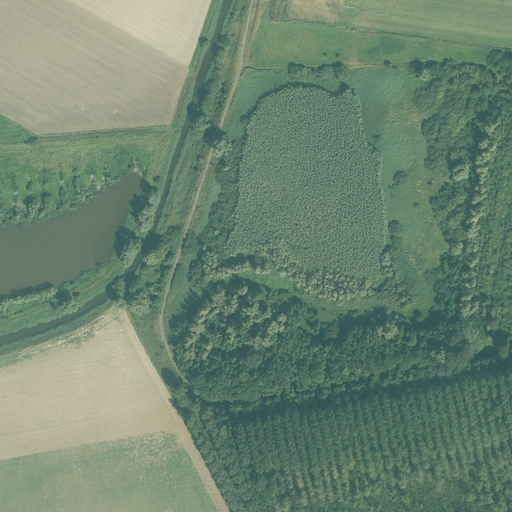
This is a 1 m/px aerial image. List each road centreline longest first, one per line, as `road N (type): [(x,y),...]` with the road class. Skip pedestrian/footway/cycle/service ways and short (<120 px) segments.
road 1 (track): [(240,65),(492,65),(461,288),(490,355)]
road 2 (track): [(205,403),(257,511)]
